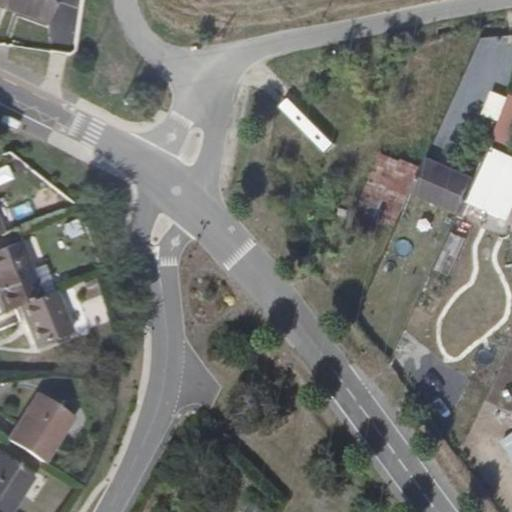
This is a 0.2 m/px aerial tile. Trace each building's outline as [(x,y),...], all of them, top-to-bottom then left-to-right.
[(0,0),(0,4),(48,22),(55,0),(0,0)] [(498,118),(503,103),(474,94),(470,109),(498,118)] [(511,96),(492,142),(511,149),(511,96)] [(412,192),(422,168),(404,160),(402,163),(382,155),(359,209),(397,227),(412,192)] [(424,169),(422,168),(412,192),(459,214),(475,179),(428,159),(424,169)] [(483,160),(473,187),(489,192),(499,166),(483,160)] [(481,212),(486,196),(471,191),(465,206),(481,212)] [(0,248),(0,300),(4,311),(17,306),(41,296),(19,241),(0,248)] [(71,333),(55,292),(41,296),(17,306),(34,347),(71,333)] [(5,440),(41,464),(70,417),(34,394),(5,440)] [(0,511),(9,511),(31,478),(0,457),(0,511)]
